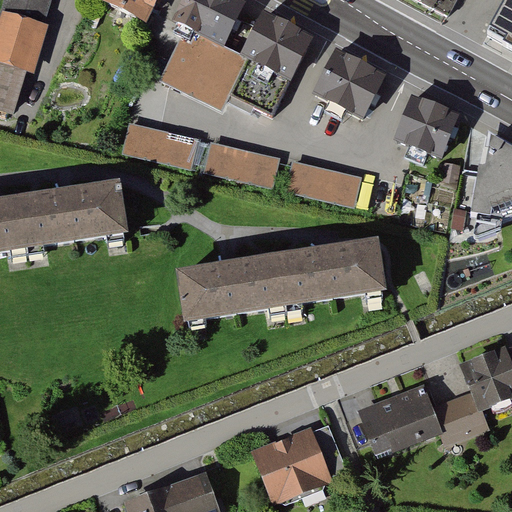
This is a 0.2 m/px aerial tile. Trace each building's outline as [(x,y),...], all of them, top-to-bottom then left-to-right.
[(10,0),(0,34),(0,119),(13,123),(50,0),(10,0)] [(150,27),(162,0),(104,0),(102,6),(150,27)] [(225,54),(247,6),(233,0),(185,0),(172,29),(225,54)] [(453,0),(413,0),(446,16),(453,0)] [(511,51),(511,0),(506,0),(487,38),(511,51)] [(279,121),(316,42),(268,20),(231,99),(279,121)] [(385,81),(334,56),(312,103),(363,127),(385,81)] [(459,121),(412,105),(397,148),(444,164),(459,121)] [(125,155),(197,172),(205,143),(132,125),(125,155)] [(474,241),(511,227),(511,150),(487,136),(470,218),(477,219),(474,241)] [(212,145),(206,174),(276,189),(282,161),(212,145)] [(288,195),(371,208),(373,192),(367,190),(369,177),(293,165),(288,195)] [(0,249),(124,230),(117,182),(0,200),(0,249)] [(399,210),(419,220),(430,198),(409,188),(399,210)] [(384,287),(376,240),(179,272),(187,319),(384,287)] [(511,363),(509,355),(466,370),(484,420),(511,409),(511,363)] [(425,394),(361,415),(376,461),(440,440),(425,394)] [(469,398),(434,411),(449,448),(483,435),(469,398)] [(251,459),(273,511),(336,483),(313,432),(251,459)] [(219,511),(207,478),(125,509),(126,511),(219,511)]
